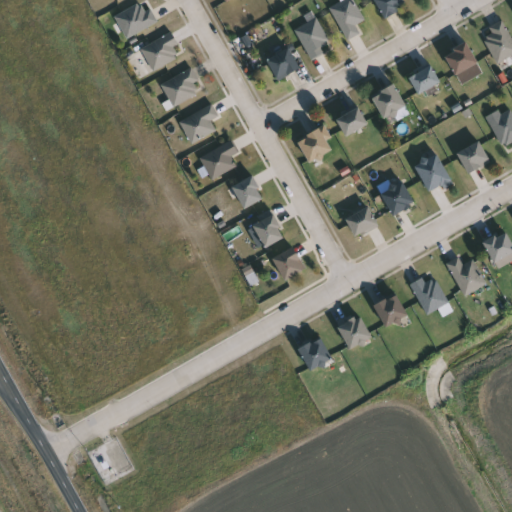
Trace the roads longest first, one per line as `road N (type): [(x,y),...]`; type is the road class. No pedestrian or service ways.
road 1 (residential): [(48,451),(511,192)]
road 2 (residential): [(195,0),(354,283)]
road 3 (residential): [(266,127),(486,0)]
road 4 (secondary): [(83,511),(0,368)]
